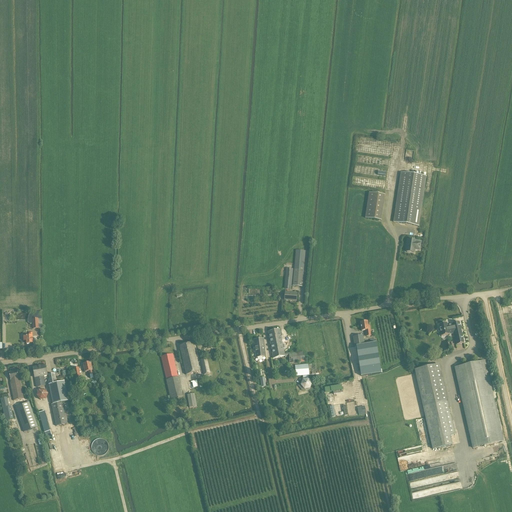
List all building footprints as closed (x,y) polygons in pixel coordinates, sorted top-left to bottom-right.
[(426,177),(402,173),(394,223),(418,226),(426,177)] [(385,196),(369,193),(365,219),(381,221),(385,196)] [(406,245),(407,245),(406,252),(407,253),(409,253),(410,253),(414,253),(415,250),(420,251),(421,242),(407,240),(406,245)] [(296,251),(294,270),(293,286),(302,287),(305,251),(296,251)] [(291,290),(293,270),(286,269),(285,289),(291,290)] [(296,302),(297,293),(285,292),(284,301),(296,302)] [(368,322),(361,323),(362,332),(365,331),(366,337),(371,336),(370,326),(368,326),(368,322)] [(439,329),(438,330),(439,332),(440,333),(441,337),(449,335),(453,334),(455,341),(456,340),(457,345),(464,344),(459,322),(452,324),(452,325),(447,326),(447,323),(439,325),(439,329)] [(273,359),(285,357),(285,358),(289,357),(288,353),(284,354),(282,343),(286,342),(286,339),(282,339),(280,330),(268,332),(273,359)] [(29,336),(24,337),(24,342),(26,341),(27,344),(33,344),(33,333),(29,334),(29,336)] [(371,344),(367,345),(364,345),(363,336),(353,337),(355,347),(356,347),(361,376),(381,373),(376,340),(371,341),(371,344)] [(256,358),(266,357),(264,339),(254,340),(256,358)] [(187,375),(200,372),(193,344),(180,347),(187,375)] [(289,363),(304,362),(304,352),(289,353),(289,363)] [(171,400),(183,398),(173,355),(161,357),(171,400)] [(204,375),(210,374),(206,359),(201,360),(204,375)] [(503,442),(485,361),(455,368),(460,392),(461,392),(474,448),(473,448),(503,442)] [(90,375),(93,374),(92,371),(93,371),(91,363),(84,364),(85,373),(89,372),(90,375)] [(296,376),(316,375),(315,364),(295,366),(296,376)] [(455,435),(439,365),(415,371),(432,449),(452,445),(450,436),(455,435)] [(43,372),(42,366),(33,368),(37,388),(46,386),(44,376),(41,377),(40,373),(43,372)] [(11,383),(14,401),(24,399),(20,381),(19,382),(18,379),(19,379),(18,371),(9,373),(11,380),(12,380),(12,383),(11,383)] [(65,382),(57,384),(55,375),(47,376),(51,397),(53,405),(52,405),(56,427),(67,424),(62,403),(69,402),(65,382)] [(310,389),(312,383),(309,379),(303,379),(300,385),(304,389),(310,389)] [(342,386),(330,387),(330,393),(332,393),(333,397),(337,397),(336,392),(343,392),(342,385),(342,386)] [(37,397),(46,401),(50,392),(40,389),(37,397)] [(190,408),(197,407),(195,394),(187,395),(190,408)] [(14,419),(9,397),(1,399),(6,421),(14,419)] [(25,399),(24,399),(14,401),(16,407),(15,407),(24,432),(38,428),(29,403),(27,403),(25,399)] [(359,416),(366,414),(364,406),(357,408),(359,416)] [(50,431),(45,411),(39,413),(44,433),(45,433),(47,441),(53,440),(51,431),(50,431)] [(424,418),(416,420),(421,441),(428,439),(426,431),(423,431),(423,429),(420,430),(419,422),(421,422),(422,425),(425,424),(424,418)] [(74,428),(67,431),(71,439),(78,436),(74,428)] [(418,457),(423,456),(423,452),(420,452),(419,447),(410,448),(411,454),(418,453),(418,457)] [(413,499),(462,489),(457,467),(449,468),(448,465),(436,468),(435,464),(419,467),(419,471),(411,473),(413,482),(410,482),(413,499)]
